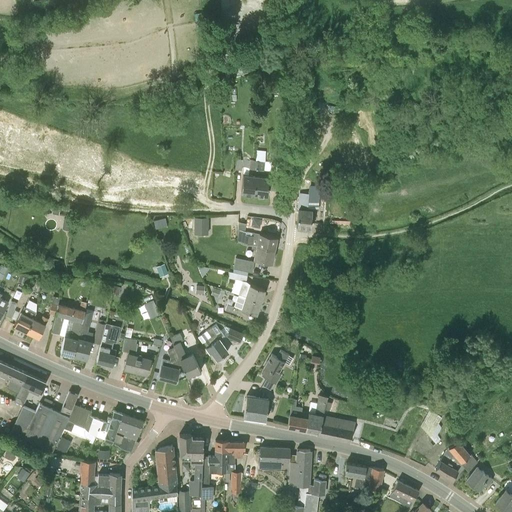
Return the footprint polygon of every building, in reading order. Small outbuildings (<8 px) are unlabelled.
[(258,71),(279,66),(273,43),(252,48),(258,71)] [(268,176),(264,176),(264,161),(265,152),(256,152),(256,160),(257,160),(254,192),(266,194),(267,188),(277,189),(278,177),(268,176)] [(249,159),(249,161),(242,161),(236,161),(235,170),(241,171),(242,167),(249,168),(248,174),(243,173),(241,191),(254,192),(257,160),(256,160),(249,159)] [(297,227),(310,228),(312,208),(308,207),(308,201),(318,202),(319,192),(308,191),(308,193),(299,193),(297,227)] [(71,230),(73,217),(64,216),(62,229),(71,230)] [(155,219),(156,227),(168,226),(167,217),(155,219)] [(194,217),(194,233),(208,234),(208,217),(194,217)] [(277,237),(259,234),(237,229),(237,241),(252,245),(274,249),(277,237)] [(272,262),(274,249),(252,245),(251,248),(256,249),(254,258),(262,260),(272,262)] [(252,272),(254,261),(235,257),(233,268),(252,272)] [(167,274),(164,263),(156,266),(159,277),(167,274)] [(240,294),(260,301),(264,289),(249,283),(246,281),(247,275),(228,271),(227,278),(235,279),(231,292),(238,294),(238,293),(240,294)] [(18,281),(25,284),(27,277),(20,275),(18,281)] [(195,293),(203,293),(204,286),(196,285),(195,293)] [(218,297),(220,290),(213,287),(210,294),(218,297)] [(260,301),(240,294),(237,295),(233,306),(227,304),(225,309),(236,313),(238,308),(241,309),(256,314),(260,301)] [(55,315),(58,303),(59,297),(54,296),(52,302),(49,313),(55,315)] [(11,301),(6,315),(11,317),(17,303),(11,301)] [(81,322),(84,310),(79,308),(58,303),(55,315),(51,330),(65,334),(60,351),(73,354),(81,322)] [(25,331),(34,311),(24,306),(14,325),(25,331)] [(73,354),(86,358),(92,333),(88,332),(90,321),(93,310),(85,308),(82,320),(73,354)] [(33,318),(36,312),(34,311),(25,331),(39,338),(48,318),(43,315),(40,321),(33,318)] [(105,323),(105,325),(98,323),(94,341),(101,343),(104,330),(105,323)] [(96,360),(112,364),(116,348),(112,347),(113,342),(116,342),(120,327),(105,323),(104,330),(101,343),(99,350),(96,360)] [(227,351),(218,338),(223,335),(215,323),(198,336),(209,352),(211,351),(216,359),(227,351)] [(239,341),(243,334),(230,328),(227,335),(239,341)] [(196,361),(193,352),(185,355),(180,341),(183,340),(179,332),(170,336),(174,346),(174,347),(179,358),(182,366),(187,376),(201,370),(196,361)] [(159,353),(164,354),(167,345),(162,343),(162,340),(154,338),(153,343),(161,345),(159,353)] [(124,367),(138,371),(142,357),(134,355),(137,343),(123,340),(121,351),(128,352),(124,367)] [(170,357),(170,360),(162,358),(157,376),(176,381),(180,366),(182,366),(179,358),(174,347),(167,349),(170,357)] [(278,373),(283,362),(288,354),(280,349),(277,356),(271,353),(263,367),(268,370),(264,376),(263,376),(272,381),(276,384),(281,374),(278,373)] [(151,359),(142,357),(138,371),(147,374),(151,359)] [(5,375),(12,378),(7,387),(18,392),(20,387),(21,384),(26,372),(6,363),(0,376),(0,377),(4,379),(5,375)] [(38,395),(40,391),(45,381),(26,372),(20,387),(18,392),(14,401),(23,405),(29,391),(38,395)] [(23,437),(53,450),(62,427),(65,419),(74,423),(71,431),(90,439),(89,441),(92,443),(95,436),(98,427),(104,429),(105,422),(106,421),(90,414),(91,410),(74,403),(77,394),(69,391),(60,411),(50,407),(44,404),(38,402),(35,411),(22,405),(9,435),(22,441),(23,437)] [(308,410),(302,409),(301,414),(307,416),(305,429),(318,432),(321,415),(324,415),(325,409),(326,401),(327,396),(325,395),(319,394),(315,413),(308,411),(308,410)] [(246,395),(243,417),(265,420),(269,399),(246,395)] [(296,427),(305,429),(307,416),(301,414),(302,409),(302,406),(300,406),(296,405),(297,398),(292,397),(287,425),(296,427)] [(46,398),(44,404),(50,407),(53,400),(46,398)] [(420,425),(426,432),(432,419),(438,422),(442,417),(430,407),(420,425)] [(104,439),(111,442),(114,434),(113,434),(121,412),(114,410),(111,418),(107,416),(106,421),(105,422),(104,429),(98,427),(95,436),(104,439)] [(114,434),(111,442),(121,446),(130,450),(135,440),(143,420),(121,412),(113,434),(114,434)] [(353,421),(324,415),(321,415),(318,432),(317,434),(349,441),(353,421)] [(62,427),(71,431),(74,423),(65,419),(62,427)] [(426,432),(436,443),(440,439),(437,434),(441,427),(438,422),(432,419),(426,432)] [(189,437),(191,437),(191,433),(179,434),(179,449),(181,449),(181,460),(189,460),(189,437)] [(61,437),(56,449),(66,454),(71,442),(61,437)] [(189,480),(188,490),(190,490),(190,494),(200,495),(201,495),(201,481),(202,459),(202,455),(203,437),(195,437),(191,437),(189,437),(189,460),(190,460),(190,461),(195,461),(194,480),(189,480)] [(448,447),(462,465),(471,457),(460,442),(457,439),(448,447)] [(225,473),(231,473),(231,471),(235,471),(235,463),(234,455),(241,455),(241,452),(242,452),(242,448),(244,448),(244,442),(228,441),(228,440),(215,440),(215,450),(225,450),(225,473)] [(156,449),(159,481),(176,479),(172,445),(156,449)] [(302,511),(308,484),(310,449),(299,449),(298,454),(289,453),(289,448),(259,446),(259,461),(290,462),(290,469),(290,485),(299,485),(297,505),(289,504),(288,511),(302,511)] [(456,473),(459,475),(465,468),(462,465),(448,447),(435,468),(452,479),(456,473)] [(7,448),(4,456),(13,460),(16,452),(7,448)] [(99,458),(107,458),(109,458),(110,450),(98,450),(98,458),(99,458)] [(225,473),(225,450),(215,450),(215,455),(208,455),(208,459),(202,459),(201,481),(209,481),(209,471),(225,472),(225,473)] [(462,465),(465,468),(467,471),(477,463),(471,457),(462,465)] [(94,475),(94,464),(94,461),(80,461),(80,463),(75,463),(75,472),(80,472),(80,474),(81,474),(94,475)] [(353,487),(368,489),(371,466),(346,462),(344,474),(356,476),(353,487)] [(371,466),(368,489),(374,490),(379,490),(383,470),(383,469),(371,466)] [(486,485),(492,477),(477,466),(467,479),(478,488),(483,482),(486,485)] [(16,476),(24,481),(30,473),(22,467),(16,476)] [(119,493),(119,492),(120,473),(110,473),(110,474),(99,474),(98,483),(93,483),(94,475),(81,474),(80,493),(100,496),(100,483),(110,484),(110,493),(119,493)] [(231,489),(231,493),(233,493),(233,494),(239,494),(240,489),(241,484),(241,473),(231,473),(231,489)] [(318,493),(324,493),(325,474),(319,474),(319,478),(314,478),(314,484),(308,484),(302,511),(307,511),(310,499),(317,500),(318,493)] [(176,486),(176,479),(159,481),(158,481),(159,485),(151,486),(133,488),(133,487),(132,487),(131,499),(131,510),(149,510),(149,502),(152,502),(152,499),(167,496),(168,502),(177,501),(175,486),(176,486)] [(401,504),(409,509),(419,490),(398,480),(389,497),(402,503),(401,504)] [(119,505),(119,493),(110,493),(110,484),(100,483),(100,496),(80,493),(80,504),(92,504),(94,504),(109,505),(119,505)] [(201,498),(205,498),(213,499),(213,486),(209,486),(201,485),(201,495),(201,498)] [(496,502),(507,511),(511,505),(511,493),(506,489),(496,502)] [(179,511),(190,511),(190,494),(190,490),(188,490),(178,490),(179,511)] [(361,506),(370,507),(371,500),(362,498),(361,506)] [(427,511),(430,509),(422,503),(413,511),(427,511)]
